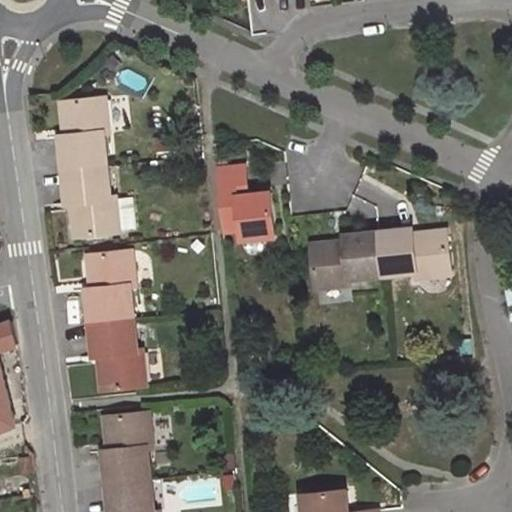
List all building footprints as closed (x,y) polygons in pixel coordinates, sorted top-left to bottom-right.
[(106,97),(63,102),(66,135),(61,135),(64,170),(107,166),(104,133),(109,132),(106,97)] [(228,159),(217,160),(218,168),(229,167),(228,159)] [(229,167),(218,168),(224,230),(241,229),(242,239),(276,235),(272,192),(248,194),(238,196),(238,187),(248,186),(245,165),(229,167)] [(107,166),(64,170),(68,203),(73,202),(77,236),(120,231),(120,229),(116,198),(116,196),(111,197),(107,166)] [(248,186),(238,187),(238,196),(248,194),(248,186)] [(132,197),(116,198),(120,229),(135,228),(132,197)] [(412,228),(378,230),(383,274),(415,271),(416,276),(450,273),(446,230),(413,233),(412,228)] [(346,239),(312,242),(316,285),(350,282),(349,277),(383,274),(378,230),(345,233),(346,239)] [(205,246),(198,239),(193,245),(199,252),(205,246)] [(133,250),(89,255),(93,288),(87,289),(91,323),(134,319),(131,286),(136,285),(133,250)] [(134,319),(91,323),(94,356),(100,355),(103,389),(147,384),(143,349),(138,350),(134,319)] [(0,428),(16,424),(0,359),(0,349),(18,345),(13,320),(0,325),(0,428)] [(150,411),(106,416),(110,449),(105,450),(108,484),(152,479),(148,447),(153,446),(150,411)] [(234,453),(224,454),(226,469),(235,468),(234,453)] [(152,479),(108,484),(110,511),(159,511),(160,511),(155,511),(152,479)] [(344,483),(322,485),(323,492),(345,490),(344,483)] [(322,485),(303,487),(304,494),(323,492),(322,485)] [(304,494),(303,494),(304,511),(378,511),(378,510),(357,511),(348,511),(346,490),(345,490),(323,492),(304,494)]
